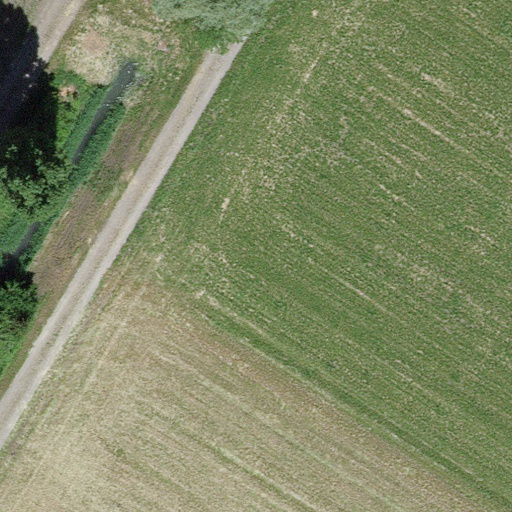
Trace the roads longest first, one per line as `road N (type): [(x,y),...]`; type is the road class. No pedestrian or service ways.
road 1 (track): [(0,377),(217,0)]
road 2 (track): [(0,141),(86,0)]
